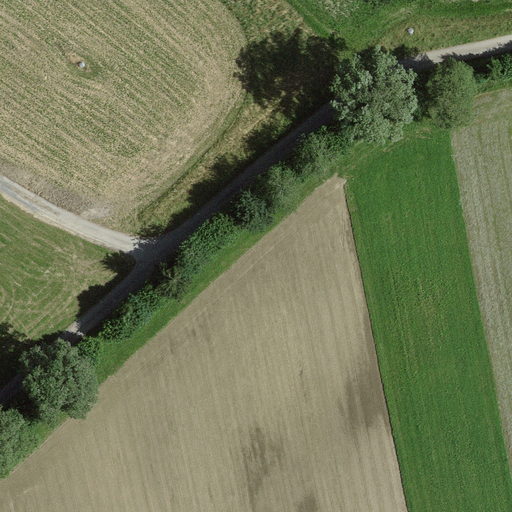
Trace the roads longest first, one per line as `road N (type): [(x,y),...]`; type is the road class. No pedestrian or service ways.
road 1 (track): [(511,42),(408,68),(346,97),(153,258),(0,402)]
road 2 (track): [(153,258),(41,210),(0,180)]
